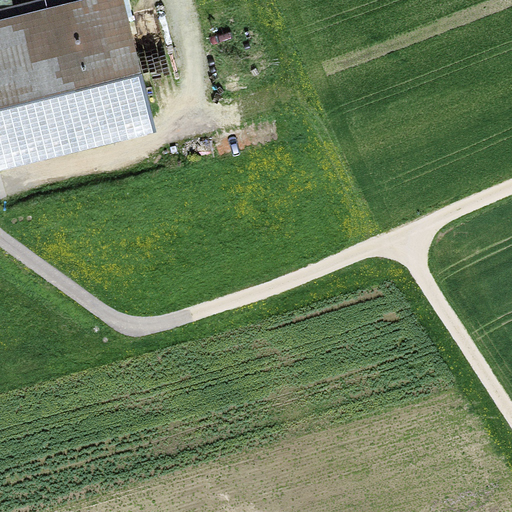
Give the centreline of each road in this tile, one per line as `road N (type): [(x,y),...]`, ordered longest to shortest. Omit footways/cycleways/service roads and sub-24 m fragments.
road 1 (track): [(511,189),(160,324),(128,326),(109,317),(0,235)]
road 2 (track): [(406,235),(511,403)]
